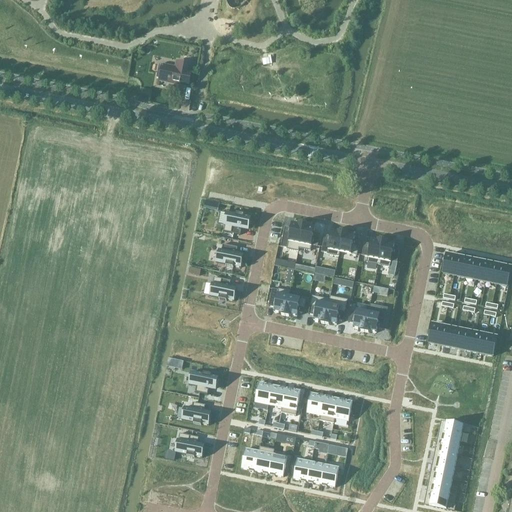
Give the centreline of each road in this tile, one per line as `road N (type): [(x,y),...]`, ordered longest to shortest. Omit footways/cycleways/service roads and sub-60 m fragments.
road 1 (residential): [(371,164),(0,90)]
road 2 (residential): [(359,221),(271,207),(244,322)]
road 3 (residential): [(244,322),(205,511)]
road 4 (residential): [(404,355),(425,243),(412,232),(359,221)]
road 5 (residential): [(366,511),(394,461),(404,355)]
road 6 (residential): [(404,355),(244,322)]
road 7 (residential): [(511,191),(371,164)]
road 8 (residential): [(511,389),(487,511)]
